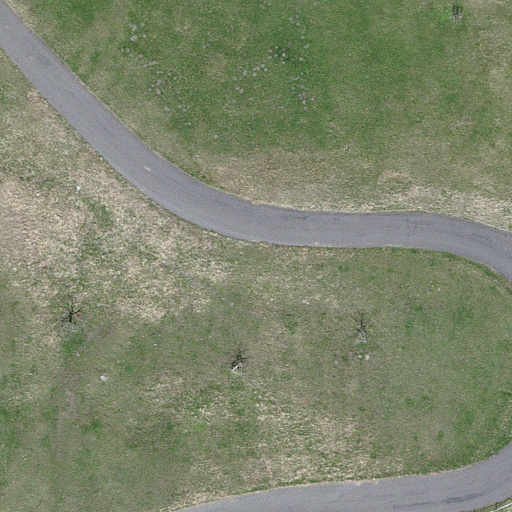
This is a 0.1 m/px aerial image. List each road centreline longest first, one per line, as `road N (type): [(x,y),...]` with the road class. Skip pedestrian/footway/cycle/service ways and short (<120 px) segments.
road 1 (track): [(0,20),(129,155),(217,214),(452,239),(511,262)]
road 2 (track): [(511,466),(461,488),(250,511)]
